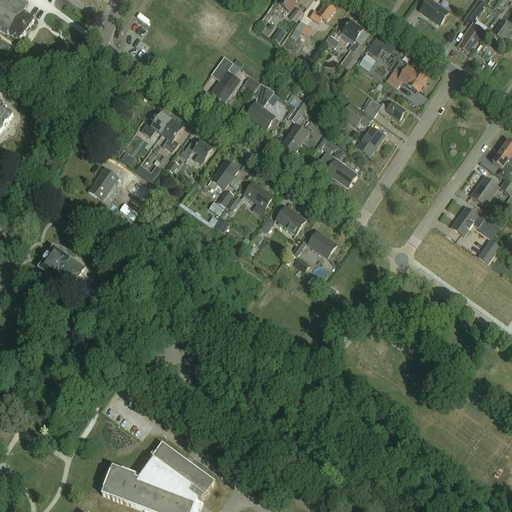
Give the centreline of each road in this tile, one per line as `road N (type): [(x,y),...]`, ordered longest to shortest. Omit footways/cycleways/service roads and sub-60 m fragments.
road 1 (residential): [(312,511),(0,277)]
road 2 (unclassified): [(345,221),(99,45)]
road 3 (secondary): [(0,274),(99,45)]
road 4 (residential): [(511,426),(375,326),(371,302),(402,262)]
road 5 (residential): [(402,262),(508,109)]
road 6 (residential): [(354,226),(457,73)]
road 7 (unclassified): [(511,340),(402,262)]
road 8 (residential): [(240,501),(238,485),(144,417)]
road 9 (residential): [(457,73),(356,0)]
